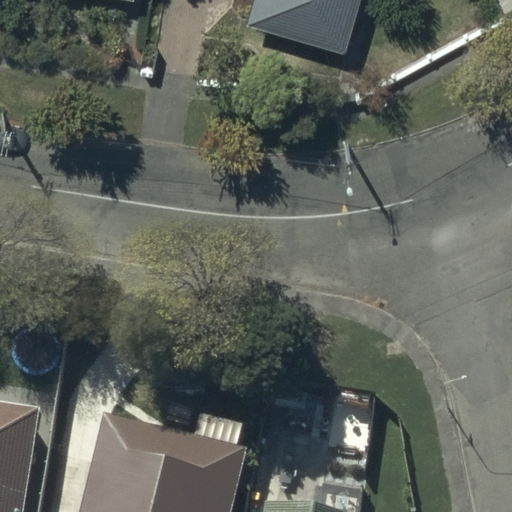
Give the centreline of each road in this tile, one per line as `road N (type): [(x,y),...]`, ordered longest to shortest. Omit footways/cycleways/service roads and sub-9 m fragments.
road 1 (residential): [(0,176),(271,220),(465,210)]
road 2 (residential): [(465,210),(511,426)]
